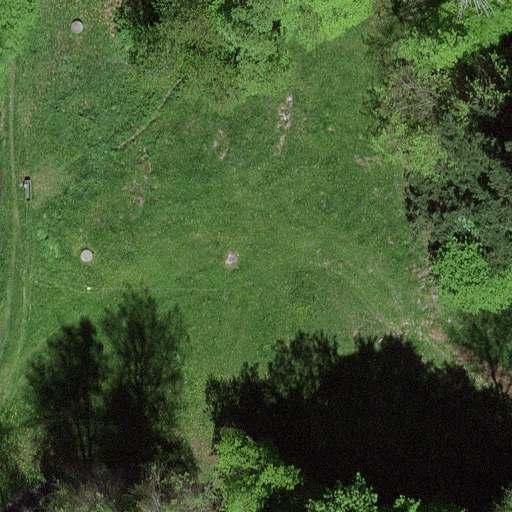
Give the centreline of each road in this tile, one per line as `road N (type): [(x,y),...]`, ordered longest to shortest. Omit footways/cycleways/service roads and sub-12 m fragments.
road 1 (track): [(0,353),(18,256),(11,0)]
road 2 (track): [(23,511),(41,494),(171,475),(213,511)]
